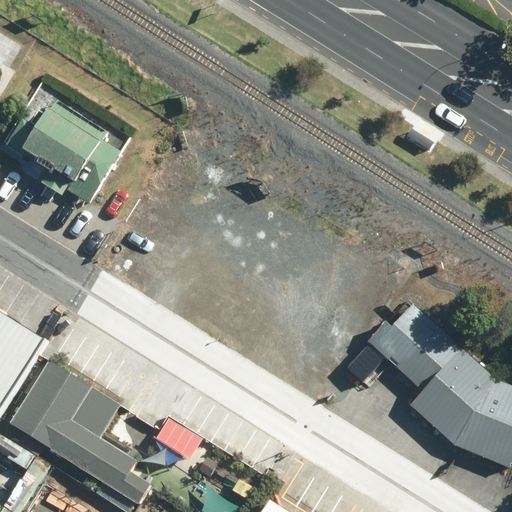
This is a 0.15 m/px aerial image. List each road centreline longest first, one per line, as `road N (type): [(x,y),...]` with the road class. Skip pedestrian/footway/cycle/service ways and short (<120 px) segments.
road 1 (unclassified): [(451,511),(0,228)]
road 2 (primary): [(511,96),(354,0)]
